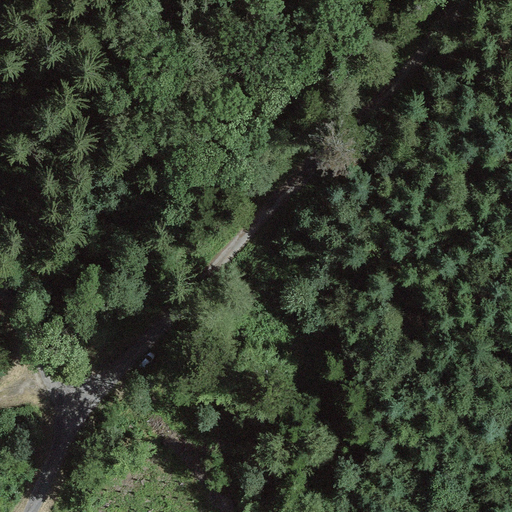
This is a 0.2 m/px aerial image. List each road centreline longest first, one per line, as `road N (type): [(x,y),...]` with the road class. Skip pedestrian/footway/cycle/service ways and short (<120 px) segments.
road 1 (track): [(453,0),(330,153),(81,406)]
road 2 (unclassified): [(26,511),(81,406),(0,290)]
